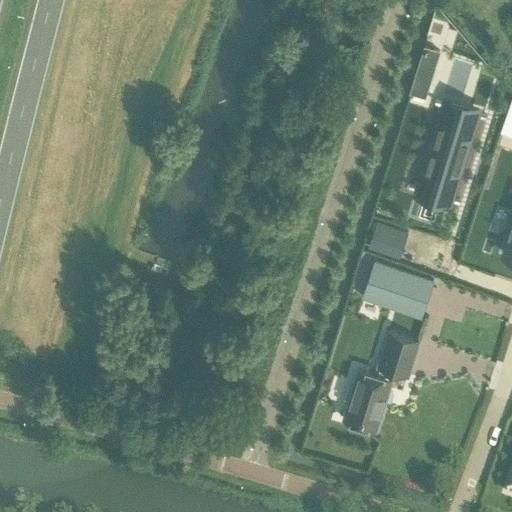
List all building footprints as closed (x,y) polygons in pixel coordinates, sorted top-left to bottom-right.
[(439,51),(424,46),(420,58),(436,63),(439,51)] [(460,200),(455,199),(480,116),(485,118),(486,116),(435,100),(435,102),(440,104),(426,148),(414,186),(409,185),(409,187),(459,203),(460,200)] [(511,218),(507,217),(507,219),(508,220),(504,232),(503,231),(502,233),(509,235),(503,253),(511,256),(511,218)] [(399,257),(407,234),(377,224),(369,246),(399,257)] [(433,281),(375,260),(362,297),(421,317),(433,281)] [(391,379),(390,379),(392,371),(407,376),(418,340),(389,331),(378,367),(380,367),(377,375),(359,369),(354,387),(349,385),(344,401),(349,403),(344,419),(376,429),(391,379)]
